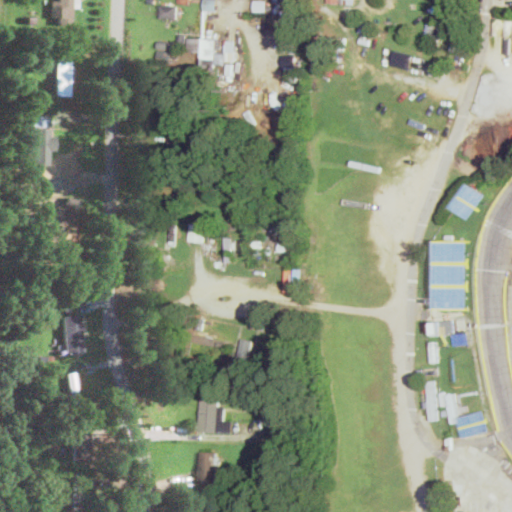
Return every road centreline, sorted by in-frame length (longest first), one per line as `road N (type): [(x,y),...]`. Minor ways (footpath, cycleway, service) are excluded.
road 1 (residential): [(144,511),(144,457),(109,322),(119,0)]
road 2 (residential): [(484,0),(487,35),(416,263),(411,379),(423,434)]
